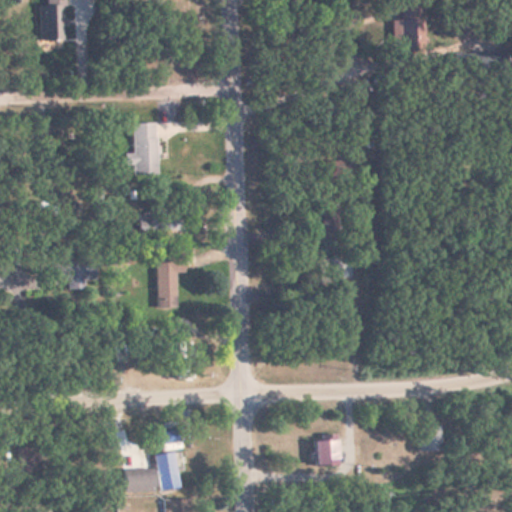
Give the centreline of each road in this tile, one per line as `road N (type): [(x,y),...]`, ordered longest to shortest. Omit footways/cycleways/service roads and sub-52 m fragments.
road 1 (residential): [(0,406),(457,386),(511,366)]
road 2 (residential): [(241,511),(233,0)]
